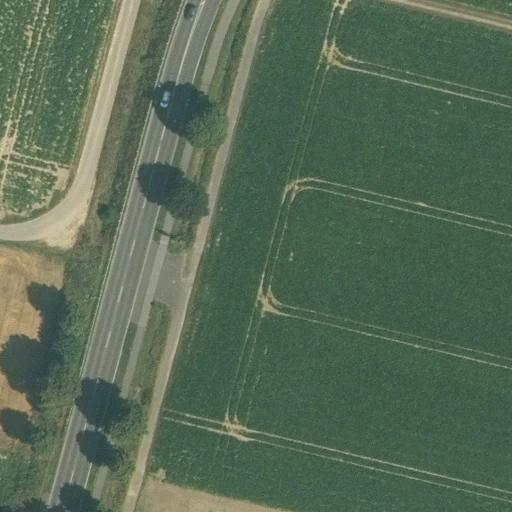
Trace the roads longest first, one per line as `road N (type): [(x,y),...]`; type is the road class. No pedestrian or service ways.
road 1 (primary): [(205,0),(65,511)]
road 2 (track): [(128,511),(265,0)]
road 3 (track): [(129,0),(95,150)]
road 4 (track): [(0,233),(57,221),(80,196),(95,150)]
road 5 (track): [(386,0),(511,30)]
